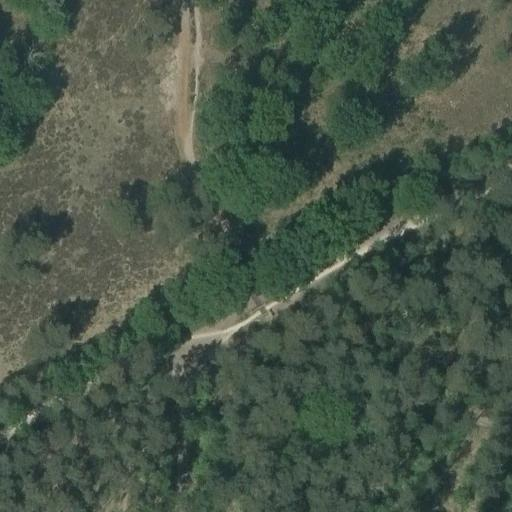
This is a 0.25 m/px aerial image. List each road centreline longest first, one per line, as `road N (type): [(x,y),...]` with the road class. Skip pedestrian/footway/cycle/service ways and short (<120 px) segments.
road 1 (track): [(176,338),(224,322),(339,251),(511,163)]
road 2 (track): [(511,440),(186,352),(176,338)]
road 3 (track): [(0,421),(106,354),(176,338)]
road 4 (track): [(176,338),(177,511)]
